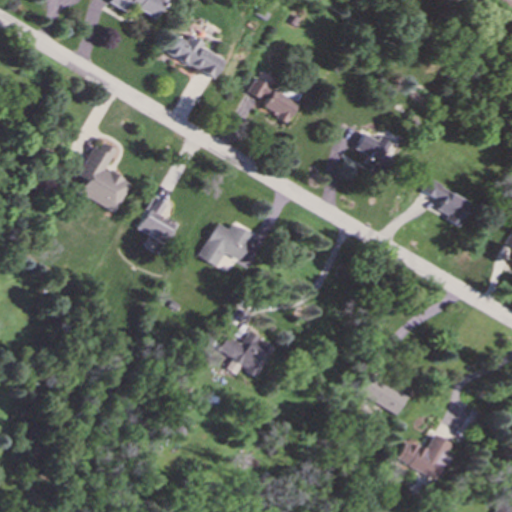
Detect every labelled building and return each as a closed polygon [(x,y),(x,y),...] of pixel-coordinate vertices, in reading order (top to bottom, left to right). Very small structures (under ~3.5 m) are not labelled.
[(162,0),(107,0),(106,2),(122,10),(126,4),(154,18),(162,0)] [(164,53),(211,77),(221,57),(184,38),(183,40),(173,35),(164,53)] [(244,91),(262,101),(259,107),(283,121),(294,101),(252,78),(244,91)] [(361,163),(376,170),(388,142),(374,136),(373,138),(359,132),(352,148),(365,154),(361,163)] [(112,211),(127,182),(101,168),(111,148),(99,142),(96,148),(90,145),(74,174),(83,179),(76,192),(112,211)] [(457,223),(467,199),(423,180),(418,191),(437,199),(432,212),(457,223)] [(133,227),(163,242),(173,222),(158,215),(163,205),(149,197),(133,227)] [(196,257),(214,265),(220,252),(238,259),(249,233),(227,223),(226,228),(211,221),(196,257)] [(511,254),(511,223),(499,248),(511,254)] [(213,351),(254,373),(270,345),(244,331),(238,342),(223,334),(213,351)] [(394,415),(405,394),(363,371),(352,392),(394,415)] [(448,442),(429,434),(422,449),(401,440),(392,461),(433,478),(439,464),(444,466),(449,455),(443,453),(448,442)] [(492,511),(511,511),(511,503),(499,497),(492,511)]
